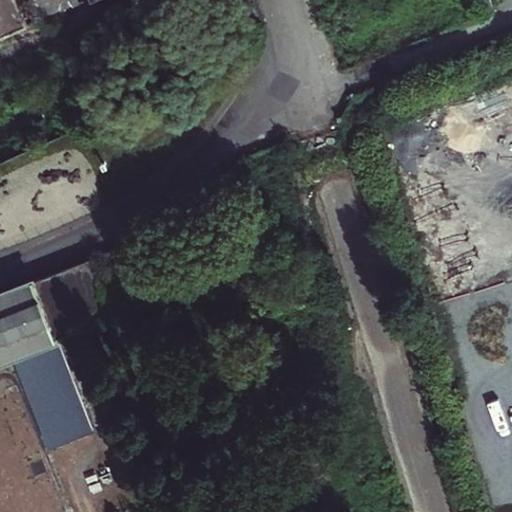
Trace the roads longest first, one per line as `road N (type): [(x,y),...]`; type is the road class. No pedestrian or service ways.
road 1 (residential): [(285,0),(443,511)]
road 2 (unknown): [(309,74),(405,60),(511,16)]
